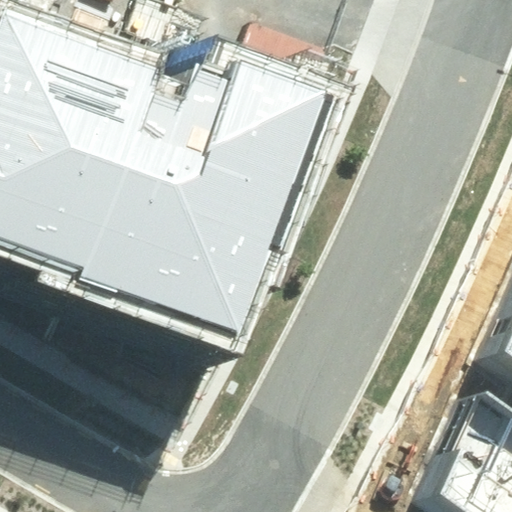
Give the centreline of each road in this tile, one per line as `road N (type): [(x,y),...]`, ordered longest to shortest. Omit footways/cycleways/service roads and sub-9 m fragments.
road 1 (residential): [(480,0),(356,292),(229,511)]
road 2 (residential): [(0,406),(176,511)]
